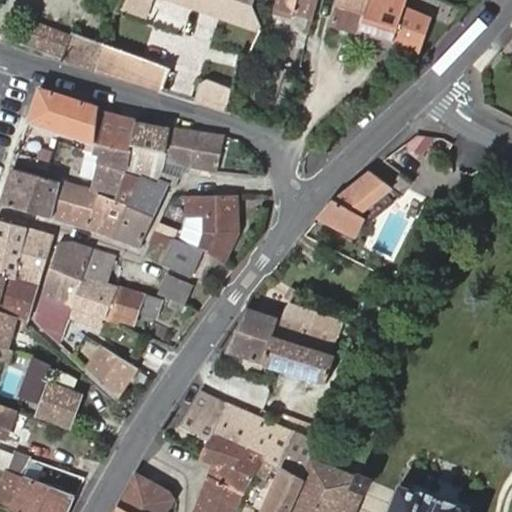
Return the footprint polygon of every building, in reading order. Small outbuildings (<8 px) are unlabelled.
[(124,0),(117,13),(131,18),(141,0),(169,0),(228,21),(224,39),(254,50),(264,29),(257,7),(258,0),(124,0)] [(318,17),(322,0),(277,0),(276,5),(318,17)] [(342,0),(335,24),(362,32),(371,0),(342,0)] [(434,14),(407,7),(409,0),(371,0),(362,32),(413,47),(423,50),(434,14)] [(88,67),(101,43),(75,33),(74,36),(28,21),(22,42),(66,60),(88,67)] [(176,70),(101,43),(88,67),(164,91),(166,86),(170,87),(176,70)] [(230,112),(236,90),(209,81),(202,86),(197,102),(230,112)] [(87,141),(85,150),(93,152),(95,138),(99,112),(100,106),(41,88),(28,124),(87,141)] [(137,119),(99,112),(95,138),(132,148),(132,145),(137,119)] [(172,126),(137,119),(132,145),(166,153),(172,126)] [(198,131),(172,126),(166,153),(165,157),(189,164),(198,131)] [(421,130),(410,145),(427,157),(438,142),(421,130)] [(226,136),(198,131),(189,164),(216,171),(226,136)] [(132,148),(95,138),(93,152),(101,155),(91,189),(100,193),(130,205),(142,177),(127,171),(132,148)] [(142,177),(169,188),(176,174),(162,171),(165,157),(166,153),(132,145),(132,148),(127,171),(142,177)] [(189,164),(165,157),(162,171),(176,174),(186,177),(189,164)] [(334,199),(319,219),(356,239),(367,219),(394,191),(387,185),(366,168),(334,199)] [(63,182),(12,169),(0,201),(0,202),(55,219),(63,182)] [(394,191),(400,196),(411,182),(398,171),(387,185),(394,191)] [(142,177),(130,205),(155,216),(169,188),(142,177)] [(82,187),(63,182),(55,219),(69,223),(82,187)] [(100,193),(91,189),(88,188),(82,187),(69,223),(92,231),(100,193)] [(116,239),(130,205),(100,193),(92,231),(116,239)] [(239,231),(238,194),(188,195),(187,225),(182,241),(195,246),(203,250),(225,262),(239,231)] [(155,216),(130,205),(116,239),(140,247),(155,216)] [(32,228),(0,218),(0,271),(18,277),(32,228)] [(156,231),(174,238),(178,229),(160,222),(156,231)] [(55,236),(32,228),(18,277),(39,284),(55,236)] [(191,276),(203,250),(195,246),(182,241),(174,238),(156,231),(151,240),(164,246),(166,243),(170,245),(163,264),(191,276)] [(73,306),(85,274),(94,247),(72,240),(63,240),(45,295),(73,306)] [(109,281),(119,257),(94,247),(85,274),(109,281)] [(18,277),(0,271),(0,308),(28,317),(39,284),(18,277)] [(106,319),(118,285),(109,281),(85,274),(73,306),(106,319)] [(170,279),(163,294),(183,303),(191,288),(170,279)] [(156,319),(164,299),(118,285),(106,319),(120,324),(122,320),(135,325),(141,313),(156,319)] [(61,343),(73,306),(45,295),(36,319),(61,343)] [(249,308),(225,353),(325,381),(333,356),(325,354),(331,336),(310,330),(310,326),(249,308)] [(354,361),(364,340),(352,334),(343,356),(354,361)] [(119,396),(137,365),(104,345),(89,369),(119,396)] [(0,357),(11,361),(13,351),(0,346),(0,357)] [(40,400),(52,364),(30,357),(18,393),(40,400)] [(41,415),(71,425),(82,393),(52,383),(41,415)] [(178,422),(212,438),(228,405),(199,391),(178,422)] [(284,468),(299,434),(229,403),(228,405),(212,437),(262,459),(284,468)] [(0,405),(0,434),(6,437),(16,412),(0,405)] [(306,478),(315,459),(319,450),(321,443),(299,434),(284,468),(285,468),(306,478)] [(197,511),(238,511),(262,459),(212,437),(212,438),(203,457),(202,458),(218,464),(197,511)] [(0,464),(12,468),(17,451),(0,445),(0,464)] [(306,478),(290,511),(357,511),(366,494),(368,494),(375,478),(359,472),(357,476),(315,459),(306,478)] [(265,511),(290,511),(306,478),(285,468),(265,511)] [(68,511),(77,495),(23,475),(11,470),(9,476),(16,479),(14,487),(21,490),(17,498),(2,492),(0,497),(0,506),(14,511),(68,511)] [(137,472),(119,504),(133,511),(167,511),(175,498),(169,491),(137,472)] [(21,490),(14,487),(7,483),(2,492),(17,498),(21,490)] [(470,511),(402,486),(391,511),(470,511)]
